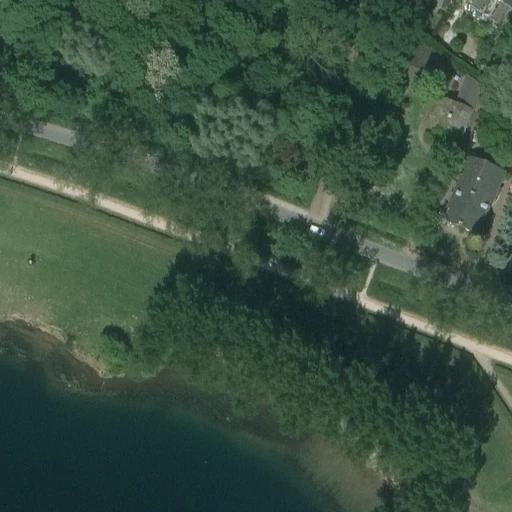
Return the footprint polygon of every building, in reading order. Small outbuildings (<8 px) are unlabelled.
[(474,0),(470,8),(478,13),(487,0),(474,0)] [(498,27),(510,10),(511,5),(511,0),(495,0),(501,4),(490,21),(498,27)] [(401,80),(424,89),(438,55),(415,45),(401,80)] [(460,144),(473,112),(436,97),(423,128),(460,144)] [(486,140),(511,150),(511,108),(500,104),(486,140)] [(492,205),(500,185),(506,171),(469,156),(447,210),(450,211),(446,223),(477,235),(490,204),(492,205)]
